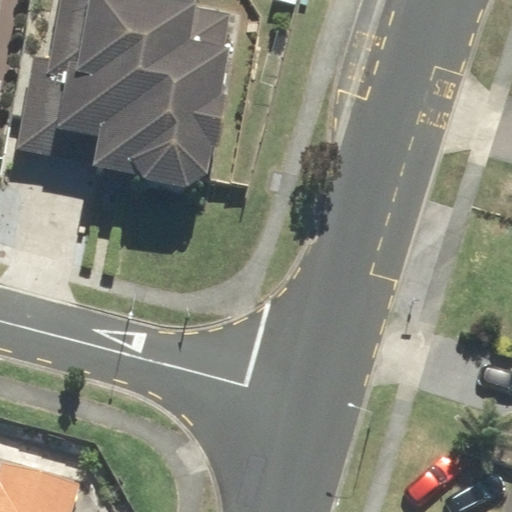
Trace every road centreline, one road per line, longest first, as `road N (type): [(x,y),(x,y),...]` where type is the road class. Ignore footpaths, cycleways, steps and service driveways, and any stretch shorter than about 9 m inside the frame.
road 1 (tertiary): [(310,411),(439,0)]
road 2 (residential): [(0,325),(310,411)]
